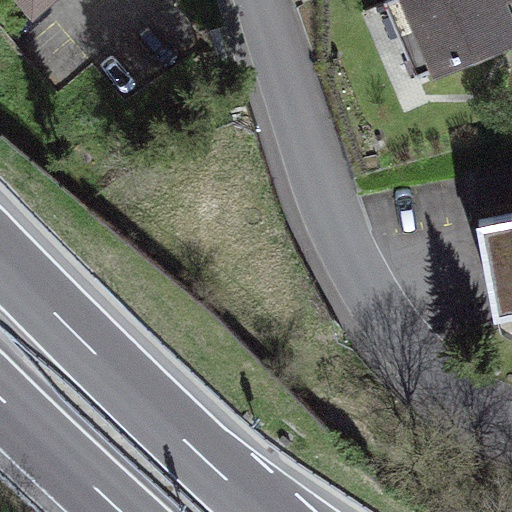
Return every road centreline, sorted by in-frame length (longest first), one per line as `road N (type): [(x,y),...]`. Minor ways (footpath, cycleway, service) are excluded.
road 1 (residential): [(250,0),(370,340),(511,435)]
road 2 (motorway): [(264,511),(0,257)]
road 3 (motorway): [(0,398),(118,511)]
